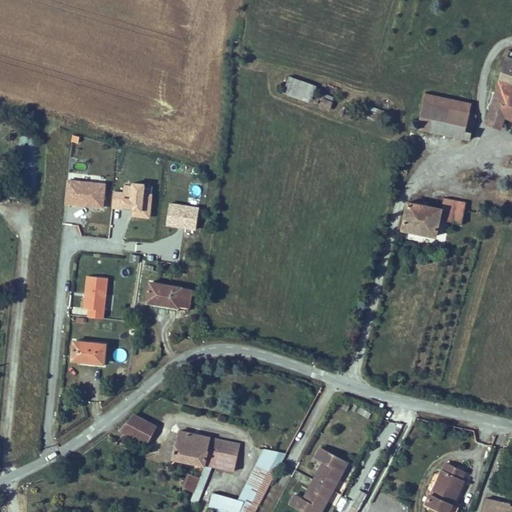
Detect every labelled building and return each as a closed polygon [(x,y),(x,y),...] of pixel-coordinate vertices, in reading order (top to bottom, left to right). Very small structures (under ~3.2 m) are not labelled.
[(511,61),(506,60),(484,124),(497,128),(499,122),(511,125),(511,61)] [(317,86),(291,77),(285,94),(311,103),(317,86)] [(424,104),(467,111),(469,101),(427,93),(424,104)] [(329,109),(334,98),(324,94),(320,105),(329,109)] [(462,135),(467,111),(424,104),(423,104),(418,121),(414,120),(412,126),(462,135)] [(380,122),(383,111),(368,106),(365,118),(380,122)] [(474,112),(467,111),(462,135),(469,136),(474,112)] [(497,128),(484,124),(483,128),(495,132),(497,128)] [(105,184),(69,180),(67,205),(103,208),(105,184)] [(151,219),(153,195),(145,195),(146,185),(133,184),(133,187),(125,186),(125,193),(115,192),(114,209),(134,210),(134,217),(151,219)] [(443,205),(464,209),(465,200),(445,196),(443,205)] [(462,215),(464,209),(443,205),(408,200),(407,200),(404,217),(400,231),(436,237),(439,215),(458,218),(462,215)] [(200,208),(171,204),(167,226),(196,230),(200,208)] [(108,279),(87,277),(84,308),(89,308),(88,316),(104,317),(108,279)] [(151,282),(147,305),(179,310),(180,309),(189,310),(193,290),(183,288),(151,282)] [(108,345),(74,341),(71,362),(106,366),(108,345)] [(149,446),(160,431),(135,415),(121,431),(149,446)] [(206,452),(209,437),(178,431),(171,460),(203,467),(206,452)] [(238,459),(242,445),(209,437),(206,452),(238,459)] [(322,511),(349,462),(321,448),(317,457),(327,462),(321,474),(319,472),(311,487),(313,489),(307,500),(297,494),(292,503),(308,511),(322,511)] [(218,511),(252,511),(283,454),(263,450),(238,498),(211,493),(207,509),(218,511)] [(235,473),(238,459),(206,452),(203,467),(211,468),(235,473)] [(444,511),(449,502),(467,473),(449,462),(426,501),(444,511)] [(194,505),(211,468),(203,467),(195,482),(190,495),(186,502),(194,505)] [(292,479),(308,486),(312,478),(296,471),(292,479)] [(190,495),(195,482),(188,479),(182,492),(190,495)] [(486,499),(483,511),(511,511),(511,507),(510,507),(511,505),(486,499)] [(458,511),(460,508),(449,502),(444,511),(443,511),(458,511)]
